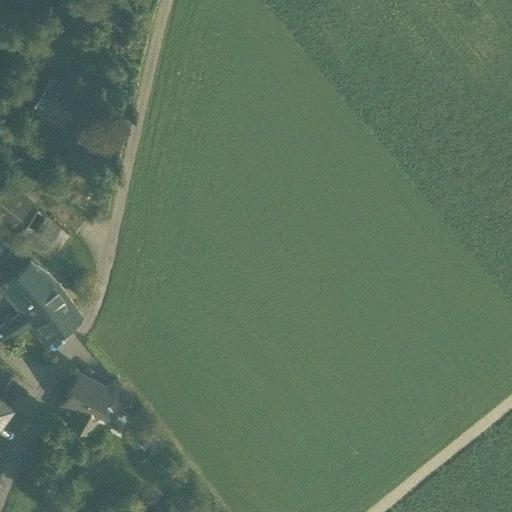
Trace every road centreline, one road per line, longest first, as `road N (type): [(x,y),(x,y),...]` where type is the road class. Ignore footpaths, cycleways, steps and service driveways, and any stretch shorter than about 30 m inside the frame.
road 1 (residential): [(115,216),(96,300),(39,406),(0,503)]
road 2 (track): [(163,0),(115,216)]
road 3 (track): [(511,404),(379,511)]
